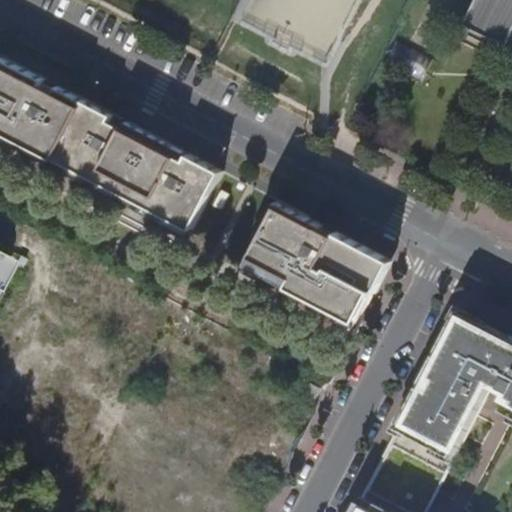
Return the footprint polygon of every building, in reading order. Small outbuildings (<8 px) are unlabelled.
[(511,0),(475,0),(464,22),(506,46),(511,34),(511,0)] [(424,77),(434,58),(400,42),(390,61),(424,77)] [(46,80),(0,56),(0,129),(194,230),(224,172),(60,87),(57,92),(43,85),(46,80)] [(394,259),(391,258),(337,230),(335,233),(322,226),(323,223),(278,200),(262,232),(265,234),(250,262),(360,320),(375,290),(378,291),(394,259)] [(0,275),(10,257),(0,251),(0,275)] [(428,511),(494,391),(510,399),(507,405),(511,407),(511,343),(464,319),(406,431),(409,432),(367,511),(428,511)]
